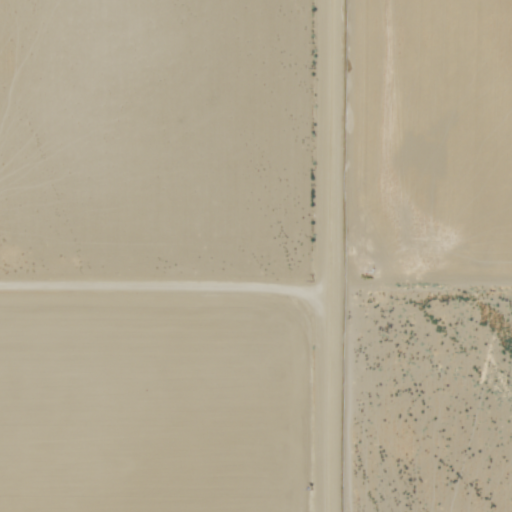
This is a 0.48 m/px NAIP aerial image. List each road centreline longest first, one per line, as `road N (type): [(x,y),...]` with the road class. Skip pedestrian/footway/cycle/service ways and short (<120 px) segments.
road 1 (residential): [(341,511),(347,0)]
road 2 (residential): [(0,296),(511,300)]
